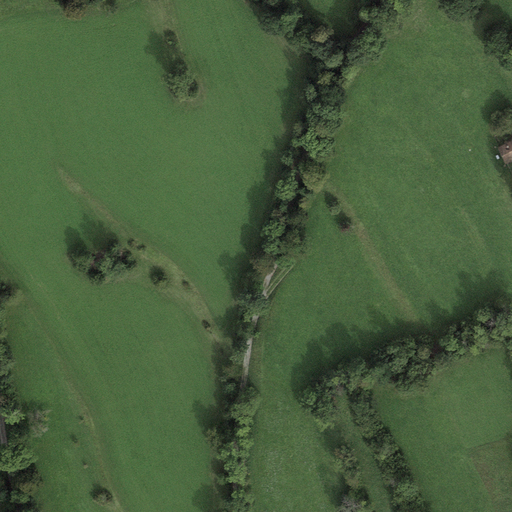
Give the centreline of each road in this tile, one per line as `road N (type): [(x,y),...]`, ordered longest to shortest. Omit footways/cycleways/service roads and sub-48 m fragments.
road 1 (track): [(237,511),(262,329),(346,58),(367,17),(389,0)]
road 2 (track): [(20,511),(0,365)]
